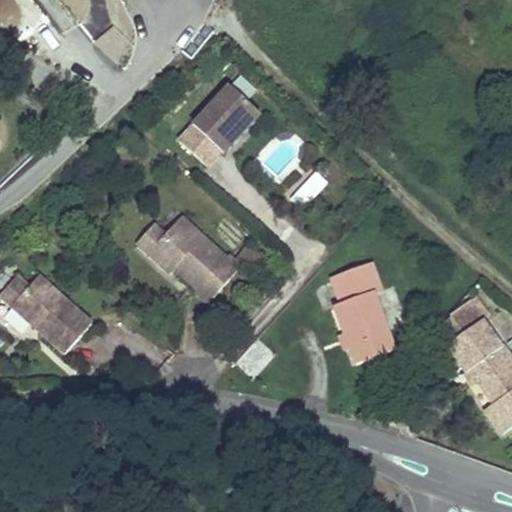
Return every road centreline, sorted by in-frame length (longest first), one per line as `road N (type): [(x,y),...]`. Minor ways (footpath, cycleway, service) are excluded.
road 1 (residential): [(511,291),(207,12),(170,11),(146,60),(115,95),(0,200)]
road 2 (unclassified): [(0,414),(194,408),(255,414),(351,443)]
